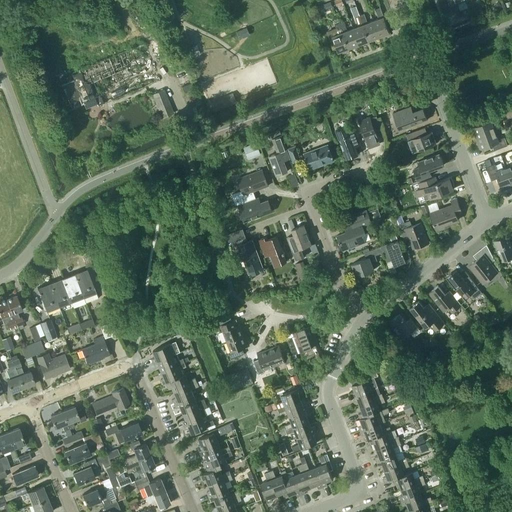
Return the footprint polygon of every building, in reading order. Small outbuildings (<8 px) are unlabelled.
[(441,0),(439,1),(441,9),(447,7),(444,0),(441,0)] [(379,37),(390,33),(380,7),(375,9),(379,19),(373,21),(379,37)] [(364,13),(360,15),(369,40),(379,37),(373,21),(368,23),(364,13)] [(369,40),(360,15),(355,17),(359,26),(353,28),(359,44),(369,40)] [(344,21),(339,23),(349,48),(359,44),(353,28),(347,30),(344,21)] [(349,48),(339,23),(335,25),(336,28),(327,32),(330,40),(333,39),(338,52),(349,48)] [(86,107),(96,103),(97,105),(160,80),(145,43),(78,70),(79,72),(72,75),(74,80),(61,85),(71,108),(84,103),(86,107)] [(188,48),(192,57),(200,54),(196,45),(190,47),(188,48)] [(184,92),(194,87),(192,83),(182,87),(184,92)] [(161,118),(173,113),(163,89),(152,94),(161,118)] [(236,99),(234,94),(219,99),(211,102),(213,107),(214,111),(237,102),(236,99)] [(406,108),(393,113),(399,130),(427,120),(423,109),(408,114),(406,108)] [(476,138),(495,131),(492,123),(498,121),(495,113),(482,118),(484,123),(472,128),(476,138)] [(381,127),(376,116),(371,118),(359,122),(365,139),(377,135),(375,129),(381,127)] [(355,147),(361,144),(356,131),(350,134),(347,126),(336,130),(347,159),(358,154),(355,147)] [(413,152),(436,143),(431,131),(427,133),(425,127),(406,134),(413,152)] [(508,145),(507,145),(505,137),(498,140),(495,131),(476,138),(480,149),(492,145),(494,150),(508,145)] [(290,159),(285,146),(281,135),(272,138),(278,152),(269,156),(276,175),(288,171),(284,161),(290,159)] [(261,154),(256,142),(244,147),(248,159),(261,154)] [(333,161),(328,145),(304,153),(304,154),(299,156),(295,146),(289,149),(293,162),(300,160),(300,159),(306,157),(310,169),(333,161)] [(429,170),(444,165),(440,153),(418,161),(420,167),(414,169),(418,181),(431,176),(429,170)] [(487,167),(492,180),(498,178),(502,190),(511,186),(511,184),(506,167),(498,170),(495,164),(487,167)] [(238,178),(243,190),(232,194),(233,198),(236,204),(249,199),(255,197),(253,191),(268,186),(262,169),(238,178)] [(323,191),(338,182),(335,177),(321,186),(323,191)] [(453,189),(449,178),(432,185),(430,179),(419,183),(421,189),(415,191),(417,196),(423,194),(425,200),(453,189)] [(244,222),(272,211),(268,200),(260,203),(258,198),(238,205),(244,222)] [(451,201),(452,205),(430,213),(436,230),(451,224),(451,222),(458,220),(456,214),(462,212),(457,199),(451,201)] [(424,214),(432,212),(429,203),(421,206),(424,214)] [(367,212),(372,223),(377,221),(376,217),(381,215),(378,208),(367,212)] [(367,210),(350,216),(352,223),(348,224),(350,230),(337,235),(342,250),(365,242),(362,234),(365,233),(363,226),(372,223),(367,212),(367,210)] [(395,217),(398,225),(404,222),(401,215),(395,217)] [(414,248),(429,243),(421,222),(412,225),(410,220),(398,225),(403,238),(409,236),(414,248)] [(311,244),(309,237),(304,225),(292,229),(294,237),(288,239),(296,260),(304,256),(301,248),(311,244)] [(228,241),(245,235),(243,229),(226,235),(228,241)] [(392,242),(381,246),(383,252),(387,262),(392,260),(394,265),(406,261),(396,234),(390,236),(392,242)] [(511,263),(511,246),(508,235),(493,240),(502,262),(510,258),(511,263)] [(283,254),(285,254),(284,251),(282,252),(277,236),(268,240),(267,237),(259,240),(265,257),(271,255),(275,266),(286,262),(283,254)] [(261,271),(263,270),(252,240),(241,244),(243,249),(239,251),(236,252),(240,261),(244,260),(249,273),(260,269),(261,271)] [(483,283),(500,269),(487,244),(473,255),(477,260),(469,266),(483,283)] [(375,255),(383,252),(381,246),(364,252),(367,258),(352,264),(357,276),(374,270),(371,262),(377,261),(375,255)] [(308,274),(306,267),(303,268),(301,262),(296,263),(301,276),(308,274)] [(94,266),(87,269),(92,282),(99,279),(94,266)] [(87,268),(74,273),(84,298),(86,304),(99,298),(87,268)] [(469,296),(471,294),(475,299),(482,293),(469,276),(464,280),(456,270),(453,272),(454,273),(453,274),(451,272),(446,276),(462,296),(466,292),(469,296)] [(72,303),(84,298),(74,273),(62,278),(72,303)] [(72,303),(62,278),(50,283),(59,308),(72,303)] [(47,313),(59,308),(50,283),(37,288),(47,313)] [(444,312),(448,308),(452,313),(461,305),(450,290),(445,294),(438,285),(429,293),(444,312)] [(6,299),(17,326),(24,323),(22,317),(20,318),(17,312),(22,310),(17,295),(6,299)] [(9,329),(17,326),(6,299),(0,301),(0,312),(4,323),(7,322),(9,329)] [(435,330),(445,323),(432,306),(427,310),(419,300),(410,308),(425,327),(430,324),(435,330)] [(410,332),(414,337),(421,331),(410,318),(406,322),(399,313),(390,321),(394,326),(392,327),(398,334),(399,333),(403,338),(410,332)] [(48,340),(57,336),(50,318),(41,322),(48,340)] [(223,331),(227,342),(243,335),(239,324),(234,326),(232,321),(218,326),(221,332),(223,331)] [(70,333),(82,329),(79,322),(67,327),(70,333)] [(6,323),(0,326),(6,338),(12,335),(6,323)] [(115,334),(111,323),(101,327),(104,336),(93,340),(95,344),(82,350),(87,364),(89,363),(90,363),(97,361),(96,360),(110,355),(104,338),(105,338),(115,334)] [(44,335),(39,324),(29,328),(34,341),(40,339),(39,337),(44,335)] [(321,354),(322,354),(314,333),(308,336),(304,327),(293,332),(294,335),(287,338),(291,350),(292,350),(293,354),(300,352),(307,349),(309,355),(314,353),(317,359),(320,358),(319,358),(321,354)] [(243,335),(227,342),(231,352),(229,353),(231,359),(244,354),(242,348),(248,346),(243,335)] [(45,351),(40,340),(26,346),(31,357),(45,351)] [(176,341),(153,350),(156,357),(152,358),(154,363),(173,355),(180,352),(178,345),(176,341)] [(279,345),(268,349),(274,366),(285,362),(286,364),(292,362),(287,348),(281,350),(279,345)] [(25,359),(31,357),(26,346),(21,348),(25,359)] [(264,370),(274,366),(268,349),(257,353),(259,359),(253,361),(259,374),(264,372),(264,370)] [(64,355),(51,360),(48,352),(37,356),(45,378),(70,369),(64,355)] [(159,365),(162,372),(185,362),(183,358),(175,361),(173,355),(154,363),(156,367),(159,365)] [(12,360),(23,389),(35,384),(30,371),(23,374),(20,366),(21,366),(18,358),(12,360)] [(7,370),(10,379),(7,380),(12,393),(23,389),(12,360),(6,363),(9,369),(7,370)] [(166,382),(182,376),(181,376),(179,370),(187,366),(185,362),(162,372),(164,378),(161,379),(163,384),(166,382)] [(249,371),(242,374),(245,384),(253,381),(249,371)] [(370,378),(369,373),(361,376),(362,381),(352,384),(355,391),(351,392),(352,397),(377,388),(373,377),(370,378)] [(181,376),(182,376),(166,382),(168,387),(172,385),(174,391),(197,382),(195,377),(188,381),(185,374),(181,376)] [(291,376),(294,385),(299,383),(296,374),(291,376)] [(396,381),(400,391),(405,389),(401,379),(396,381)] [(173,399),(175,403),(194,395),(191,389),(199,386),(197,382),(174,391),(177,397),(173,399)] [(276,404),(277,408),(301,400),(298,393),(302,392),(300,387),(281,394),(284,401),(276,404)] [(378,387),(377,388),(352,397),(354,401),(358,400),(360,406),(383,397),(382,393),(380,393),(378,387)] [(120,410),(131,406),(123,388),(112,393),(114,395),(92,404),(97,415),(118,406),(120,410)] [(180,406),(183,412),(206,403),(204,398),(196,402),(194,395),(175,403),(177,408),(180,406)] [(383,397),(360,406),(363,412),(359,414),(360,418),(361,418),(380,411),(377,405),(385,402),(383,397)] [(301,400),(277,408),(279,413),(287,410),(289,416),(309,409),(307,404),(303,406),(301,400)] [(182,420),(184,424),(203,416),(200,410),(208,407),(206,403),(183,412),(186,418),(182,420)] [(271,404),(265,406),(267,412),(274,409),(271,404)] [(407,412),(413,410),(411,404),(405,406),(407,412)] [(82,409),(76,411),(74,407),(63,411),(70,429),(75,427),(73,422),(79,419),(80,422),(86,420),(82,409)] [(362,424),(359,426),(360,430),(380,423),(386,421),(384,414),(390,412),(388,407),(380,411),(361,418),(360,418),(362,424)] [(284,425),(286,429),(309,421),(306,415),(310,413),(309,409),(289,416),(292,422),(284,425)] [(64,431),(70,429),(63,411),(51,416),(55,428),(62,426),(64,431)] [(205,423),(203,416),(184,424),(185,429),(189,427),(192,433),(215,424),(213,420),(205,423)] [(100,419),(94,422),(97,431),(104,428),(100,419)] [(295,431),(297,437),(317,430),(315,426),(311,427),(309,421),(286,429),(287,434),(295,431)] [(119,443),(142,433),(138,422),(120,429),(118,430),(116,425),(104,429),(107,435),(114,432),(119,443)] [(198,446),(200,450),(219,443),(216,436),(235,429),(232,422),(208,432),(209,434),(199,438),(202,444),(198,446)] [(380,423),(360,430),(362,435),(366,433),(368,440),(369,440),(388,432),(388,433),(391,431),(390,427),(382,429),(380,423)] [(19,428),(7,433),(14,448),(25,444),(19,428)] [(294,451),(317,442),(314,436),(318,435),(317,430),(297,437),(300,444),(292,447),(294,451)] [(388,432),(369,440),(370,444),(374,443),(376,449),(399,440),(398,436),(397,436),(394,430),(391,431),(388,433),(388,432)] [(83,437),(81,432),(62,439),(64,445),(83,437)] [(91,455),(87,447),(101,441),(98,432),(84,438),(86,442),(65,451),(70,463),(91,455)] [(0,447),(2,453),(14,448),(7,433),(0,435),(0,447)] [(377,461),(396,454),(393,447),(401,444),(399,440),(376,449),(379,455),(375,456),(377,461)] [(122,460),(124,465),(150,454),(146,443),(133,448),(137,456),(131,458),(130,456),(122,460)] [(208,459),(231,450),(229,446),(221,449),(219,443),(200,450),(202,455),(205,453),(208,459)] [(117,449),(107,453),(109,459),(119,455),(117,449)] [(207,467),(208,471),(209,471),(219,467),(228,464),(225,457),(233,454),(231,450),(208,459),(210,465),(207,467)] [(402,451),(396,454),(377,461),(378,465),(382,464),(385,470),(408,461),(406,457),(405,457),(402,451)] [(29,452),(17,457),(20,464),(31,459),(29,452)] [(99,469),(111,464),(106,453),(94,458),(99,469)] [(150,454),(124,465),(126,470),(133,467),(135,470),(139,472),(143,470),(155,465),(150,454)] [(333,469),(327,454),(324,455),(330,470),(333,469)] [(322,465),(316,467),(323,486),(328,485),(326,481),(333,479),(324,455),(319,457),(322,465)] [(6,456),(0,457),(0,460),(4,470),(10,467),(6,456)] [(404,475),(402,468),(409,466),(408,461),(385,470),(387,476),(383,478),(385,482),(393,479),(404,475)] [(319,488),(323,486),(316,467),(309,469),(307,462),(302,463),(311,487),(317,484),(319,488)] [(301,473),(295,475),(302,495),(306,493),(305,489),(311,487),(302,463),(298,465),(301,473)] [(35,465),(12,475),(16,485),(39,475),(35,465)] [(124,465),(114,470),(116,475),(124,472),(124,471),(126,470),(124,465)] [(78,485),(95,478),(90,466),(73,473),(78,485)] [(208,484),(231,475),(229,470),(222,473),(219,467),(209,471),(208,471),(200,475),(202,479),(206,478),(208,484)] [(273,470),(269,471),(278,495),(284,492),(285,496),(289,494),(290,494),(282,475),(276,477),(273,470)] [(302,495),(295,475),(288,477),(285,470),(281,472),(282,475),(290,494),(289,494),(290,495),(296,492),(297,496),(302,495)] [(271,497),(278,495),(269,471),(264,473),(267,481),(261,483),(268,503),(273,501),(271,497)] [(393,479),(395,483),(399,482),(401,488),(424,479),(422,475),(415,478),(412,471),(404,475),(393,479)] [(115,474),(108,477),(114,490),(121,487),(121,486),(115,474)] [(207,492),(209,496),(228,488),(225,482),(233,479),(231,475),(208,484),(211,490),(207,492)] [(129,476),(118,480),(121,486),(131,482),(129,476)] [(144,487),(148,496),(153,494),(154,495),(166,490),(161,477),(149,482),(146,476),(134,481),(138,490),(144,487)] [(401,500),(420,493),(418,487),(426,484),(424,479),(401,488),(403,494),(400,496),(401,500)] [(3,495),(5,501),(26,492),(24,486),(3,495)] [(29,499),(32,505),(48,499),(43,486),(21,495),(24,501),(29,499)] [(87,506),(102,500),(104,506),(111,503),(110,500),(104,486),(97,489),(96,489),(82,495),(87,506)] [(217,505),(240,496),(238,491),(230,494),(228,488),(209,496),(211,500),(214,499),(217,505)] [(145,497),(147,501),(149,504),(156,501),(159,507),(171,502),(166,490),(154,495),(153,494),(148,496),(145,497)] [(407,503),(409,510),(432,501),(430,496),(423,499),(420,493),(401,500),(403,505),(407,503)] [(217,511),(230,511),(237,509),(234,503),(242,500),(240,496),(217,505),(219,511),(217,511)] [(51,511),(53,511),(48,499),(32,505),(34,511),(32,511),(51,511)] [(121,511),(117,501),(105,506),(107,511),(104,511),(121,511)] [(434,505),(432,501),(409,510),(409,511),(435,511),(433,511),(431,506),(434,505)]
